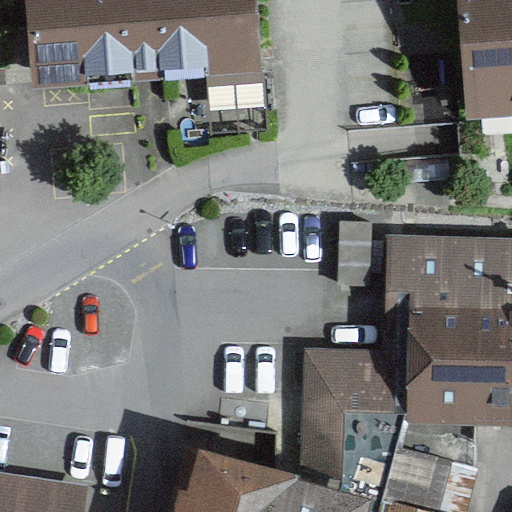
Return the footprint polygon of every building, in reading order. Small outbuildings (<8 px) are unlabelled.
[(162,66),(162,58),(204,54),(204,63),(251,59),(246,0),(35,0),(41,76),(88,72),(87,63),(120,61),(129,60),(130,69),(162,66)] [(511,0),(467,0),(475,105),(511,101),(511,0)] [(340,221),(338,283),(368,284),(370,222),(340,221)] [(511,242),(386,238),(383,355),(379,487),(378,497),(374,511),(464,511),(476,468),(476,397),(511,398),(511,242)] [(383,355),(310,353),(306,467),(379,487),(383,355)] [(374,511),(378,497),(379,487),(306,467),(302,467),(297,485),(192,456),(176,511),(374,511)] [(0,511),(77,511),(80,495),(0,484),(0,511)]
